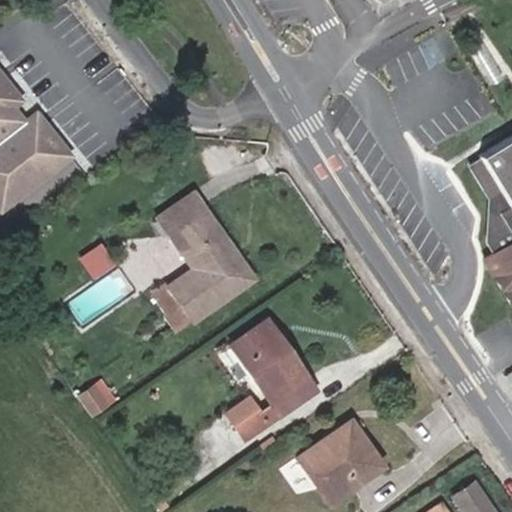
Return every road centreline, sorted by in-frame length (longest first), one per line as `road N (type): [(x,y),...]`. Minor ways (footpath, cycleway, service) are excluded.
road 1 (tertiary): [(291,99),(511,441)]
road 2 (residential): [(103,0),(200,123),(291,99)]
